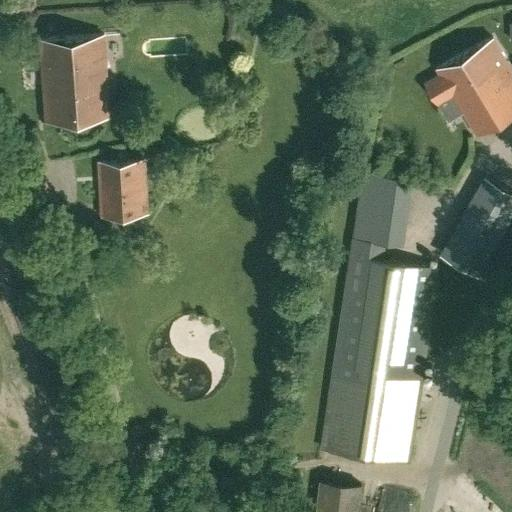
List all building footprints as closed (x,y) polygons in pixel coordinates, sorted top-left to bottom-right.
[(40,37),(46,119),(110,114),(104,32),(40,37)] [(494,123),(511,111),(511,66),(493,36),(465,52),(482,78),(470,85),(494,123)] [(465,52),(437,67),(440,73),(425,82),(437,101),(452,92),(477,133),(494,123),(470,85),(482,78),(465,52)] [(99,160),(102,214),(148,212),(145,157),(99,160)] [(54,193),(37,162),(14,175),(30,206),(54,193)] [(511,191),(485,176),(442,253),(477,273),(511,210),(511,191)] [(410,464),(421,390),(440,264),(383,255),(385,241),(353,235),(322,451),(410,464)] [(316,511),(359,511),(363,482),(320,478),(316,511)]
